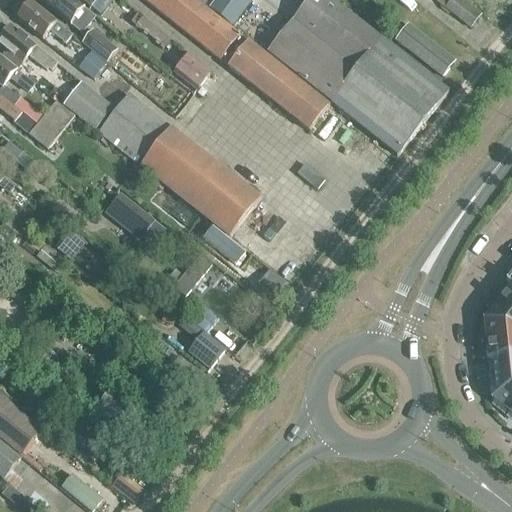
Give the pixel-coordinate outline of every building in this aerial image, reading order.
[(39,0),(71,26),(73,24),(79,29),(92,13),(75,0),(39,0)] [(113,0),(81,0),(93,9),(101,16),(113,0)] [(143,0),(222,62),(241,37),(193,0),(143,0)] [(447,92),(383,41),(331,0),(311,0),(294,21),(269,54),(333,105),(398,156),(447,92)] [(471,30),(481,18),(457,0),(453,0),(446,10),(471,30)] [(66,44),(72,37),(31,4),(18,20),(43,40),(50,32),(66,44)] [(405,26),(393,41),(441,77),(452,62),(405,26)] [(23,65),(22,65),(28,57),(46,72),(48,70),(52,72),(58,65),(11,28),(0,41),(0,47),(6,52),(2,58),(18,71),(23,65)] [(108,63),(118,51),(93,31),(83,43),(93,51),(108,63)] [(115,43),(126,52),(132,45),(121,37),(115,43)] [(175,43),(169,39),(164,46),(169,50),(175,43)] [(330,108),(296,81),(248,43),(229,68),(310,133),(330,108)] [(98,76),(108,63),(93,51),(83,64),(98,76)] [(197,88),(209,72),(188,55),(177,72),(197,88)] [(28,94),(34,86),(0,58),(0,85),(3,88),(10,80),(28,94)] [(81,83),(64,105),(96,130),(113,109),(81,83)] [(185,104),(193,94),(185,88),(178,98),(185,104)] [(0,127),(1,126),(0,125),(0,110),(15,123),(14,124),(48,151),(57,140),(38,125),(37,127),(0,97),(0,127)] [(169,127),(168,126),(130,97),(101,135),(139,166),(169,127)] [(38,125),(57,140),(74,118),(56,103),(38,125)] [(172,129),(141,168),(231,239),(261,199),(172,129)] [(0,150),(2,153),(9,144),(0,136),(0,150)] [(21,154),(14,163),(25,171),(32,162),(21,154)] [(32,162),(25,171),(35,179),(42,170),(32,162)] [(317,190),(325,181),(305,165),(298,175),(317,190)] [(15,187),(4,179),(0,183),(0,188),(9,195),(15,187)] [(143,238),(155,222),(121,195),(105,214),(140,242),(143,238)] [(70,236),(57,252),(71,263),(84,247),(70,236)] [(57,274),(66,263),(46,248),(38,259),(57,274)] [(43,267),(36,276),(47,284),(54,275),(43,267)] [(252,296),(270,311),(289,287),(271,272),(252,296)] [(511,329),(511,292),(509,291),(484,322),(511,329)] [(225,352),(185,319),(178,328),(197,343),(191,351),(212,368),(225,352)] [(511,329),(484,322),(488,361),(511,358),(511,329)] [(511,390),(511,358),(488,361),(492,401),(511,390)] [(183,361),(168,381),(184,393),(199,373),(183,361)] [(38,401),(25,417),(43,432),(50,424),(60,432),(59,433),(60,434),(61,436),(67,441),(69,441),(70,442),(71,441),(91,458),(105,440),(41,387),(41,388),(39,389),(34,394),(34,397),(33,397),(38,401)] [(92,418),(136,454),(160,425),(115,389),(92,418)] [(511,390),(492,401),(511,417),(511,390)] [(0,438),(22,457),(43,433),(0,398),(0,438)] [(0,478),(3,481),(22,457),(0,438),(0,478)] [(26,455),(24,458),(23,459),(40,473),(43,469),(28,457),(26,455)]
